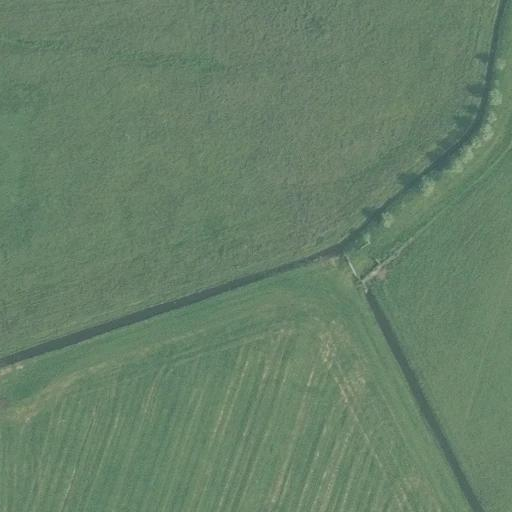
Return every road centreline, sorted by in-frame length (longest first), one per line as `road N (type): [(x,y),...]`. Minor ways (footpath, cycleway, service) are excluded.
road 1 (track): [(449,511),(345,292),(354,270),(478,158),(503,119),(511,84)]
road 2 (track): [(0,407),(351,279)]
